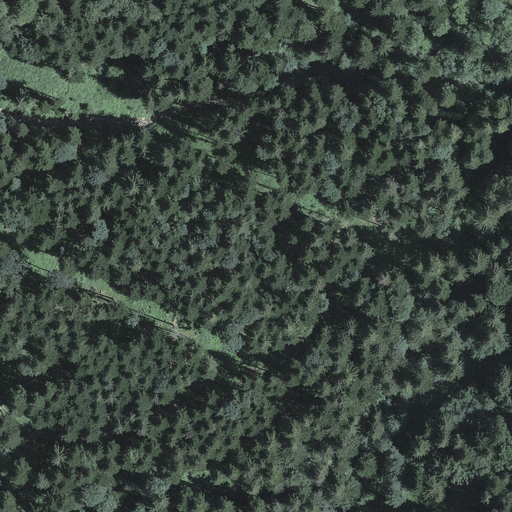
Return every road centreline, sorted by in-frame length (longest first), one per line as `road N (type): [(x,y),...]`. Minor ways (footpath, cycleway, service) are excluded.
road 1 (track): [(120,511),(145,488),(284,413),(324,353),(338,288),(416,247),(445,221),(511,126)]
road 2 (unclassified): [(511,342),(425,397),(341,511)]
